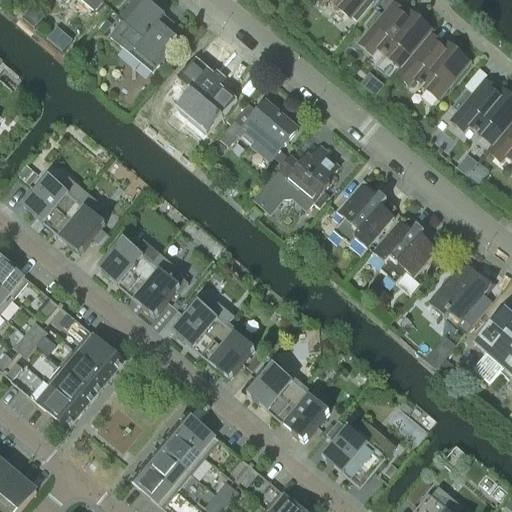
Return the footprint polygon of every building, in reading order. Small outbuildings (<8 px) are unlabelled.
[(57,0),(63,5),(66,0),(81,0),(95,11),(104,0),(57,0)] [(153,71),(177,44),(157,26),(163,19),(140,0),(137,0),(117,23),(121,26),(108,41),(121,52),(125,47),(153,71)] [(310,0),(320,8),(325,1),(350,22),(352,19),(366,2),(367,0),(310,0)] [(366,2),(352,19),(357,23),(371,6),(366,2)] [(395,79),(432,36),(408,15),(405,18),(392,7),(358,48),(371,59),(376,53),(400,72),(394,79),(395,79)] [(432,36),(395,79),(408,90),(413,84),(437,104),(469,67),(444,45),(441,49),(430,40),(433,36),(432,36)] [(206,139),(236,103),(210,81),(213,78),(195,62),(175,87),(187,97),(175,113),(206,139)] [(487,157),(511,126),(511,102),(499,92),(496,95),(484,85),(472,100),(459,115),(450,126),(463,136),(468,130),(492,150),(486,156),(487,157)] [(467,96),(454,111),(459,115),(472,100),(467,96)] [(270,166),(297,134),(265,107),(243,133),(234,126),(218,144),(228,152),(239,140),(270,166)] [(511,126),(487,157),(499,167),(505,161),(511,166),(511,126)] [(299,193),(314,206),(329,188),(326,186),(338,172),(328,162),(330,160),(320,151),(311,162),(308,159),(299,169),(290,161),(272,183),(282,192),(289,184),(299,193)] [(51,235),(84,195),(68,181),(60,190),(48,180),(23,211),(51,235)] [(390,219),(395,213),(379,199),(377,202),(361,188),(337,217),(344,223),(333,235),(349,249),(355,242),(367,253),(393,222),(390,219)] [(84,195),(51,235),(79,258),(105,228),(93,218),(100,209),(84,195)] [(413,282),(436,254),(420,241),(423,238),(406,224),(402,229),(398,227),(372,258),(384,269),(379,275),(396,288),(406,276),(413,282)] [(126,297),(159,257),(143,244),(135,253),(123,243),(97,273),(126,297)] [(159,257),(126,297),(154,321),(185,284),(174,275),(177,272),(159,257)] [(0,290),(14,302),(28,284),(5,265),(0,261),(0,290)] [(428,307),(444,320),(465,338),(492,307),(483,300),(491,290),(463,266),(428,307)] [(0,290),(0,318),(14,302),(0,290)] [(200,360),(229,326),(234,320),(217,306),(215,309),(199,297),(189,308),(193,311),(172,336),(200,360)] [(56,308),(55,307),(50,303),(39,316),(45,321),(56,308)] [(67,317),(63,313),(61,312),(50,325),(56,330),(67,317)] [(511,380),(511,319),(504,312),(473,347),(486,359),(473,374),(489,388),(499,377),(508,385),(511,380)] [(30,344),(41,331),(35,326),(24,339),(30,344)] [(245,340),(229,326),(200,360),(229,384),(254,353),(242,343),(245,340)] [(41,331),(30,344),(36,349),(47,336),(41,331)] [(74,353),(106,379),(120,362),(112,355),(89,335),(74,353)] [(19,357),(30,344),(24,339),(13,352),(19,357)] [(30,344),(19,357),(26,362),(36,349),(30,344)] [(74,353),(60,369),(92,396),(106,379),(74,353)] [(0,362),(0,375),(11,362),(5,357),(0,362)] [(4,380),(6,381),(10,385),(22,371),(15,366),(4,380)] [(275,422),(303,389),(287,375),(284,378),(272,368),(247,399),(275,422)] [(60,369),(47,386),(78,412),(92,396),(60,369)] [(78,412),(47,386),(46,386),(52,391),(38,408),(56,423),(64,429),(78,412)] [(303,389),(275,422),(303,446),(329,415),(317,405),(320,402),(303,389)] [(173,435),(205,462),(219,444),(195,425),(187,418),(173,435)] [(360,493),(385,463),(383,461),(385,457),(372,447),(370,450),(347,431),(322,461),(360,493)] [(159,452),(191,478),(205,462),(173,435),(159,452)] [(145,468),(177,495),(191,478),(159,452),(145,468)] [(247,468),(241,463),(230,476),(236,481),(247,468)] [(0,464),(0,498),(17,478),(9,471),(9,472),(0,464)] [(162,511),(177,495),(145,468),(131,485),(139,492),(162,511)] [(258,477),(252,472),(240,485),(247,490),(258,477)] [(17,478),(0,498),(0,511),(21,511),(36,495),(25,485),(26,485),(17,478)] [(419,480),(403,500),(413,508),(429,489),(419,480)] [(221,504),(232,491),(226,486),(215,498),(221,504)] [(232,491),(221,504),(227,509),(238,496),(232,491)] [(461,511),(462,511),(438,491),(430,500),(428,498),(415,511),(461,511)] [(265,511),(299,511),(280,495),(265,511)] [(204,511),(213,511),(221,504),(215,498),(204,511)]
